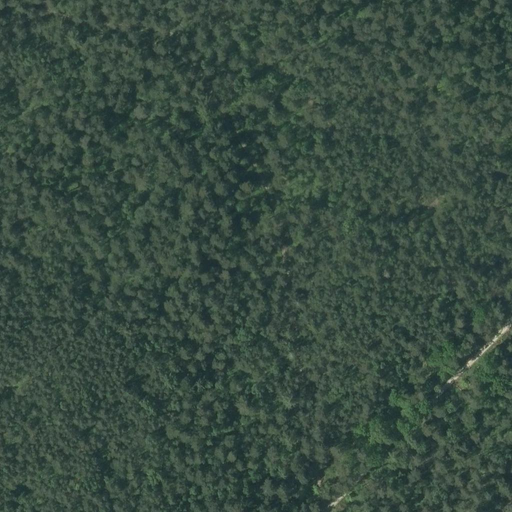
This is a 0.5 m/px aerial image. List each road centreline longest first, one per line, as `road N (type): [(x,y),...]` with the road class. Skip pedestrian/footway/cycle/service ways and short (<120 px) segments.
road 1 (track): [(323,511),(279,226),(263,181),(179,39),(63,17),(46,0)]
road 2 (track): [(511,320),(324,511)]
